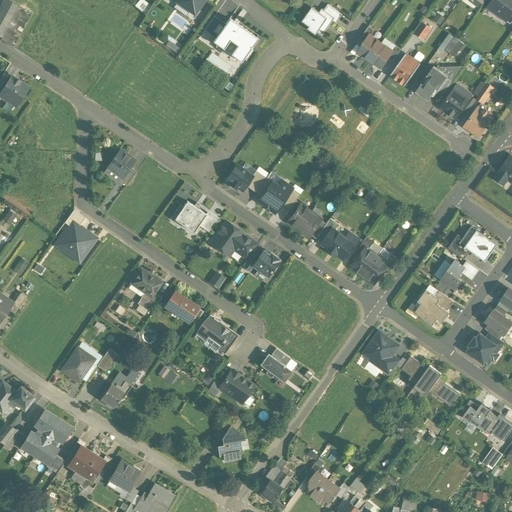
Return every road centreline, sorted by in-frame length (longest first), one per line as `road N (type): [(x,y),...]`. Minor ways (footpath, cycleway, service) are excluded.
road 1 (residential): [(242,355),(252,325),(89,211),(88,108)]
road 2 (residential): [(232,505),(0,354)]
road 3 (residential): [(378,307),(232,505)]
road 4 (residential): [(378,307),(192,178)]
road 5 (residential): [(294,44),(267,60),(238,137),(192,178)]
road 6 (residential): [(466,146),(335,60)]
road 7 (residential): [(461,198),(378,307)]
road 8 (residential): [(192,178),(88,108)]
